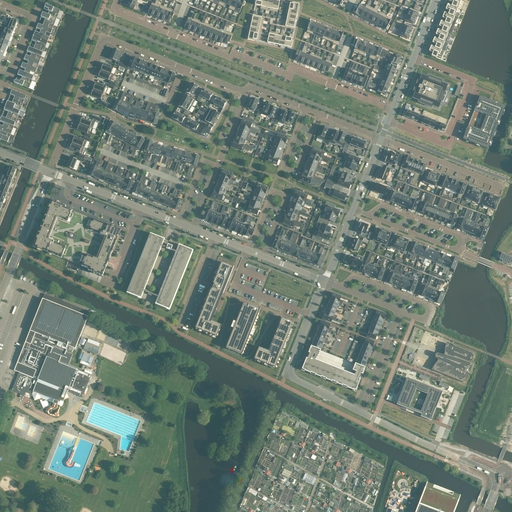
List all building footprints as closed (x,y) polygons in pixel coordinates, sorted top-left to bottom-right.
[(126,0),(125,4),(128,5),(128,6),(134,9),(137,2),(132,0),(126,0)] [(150,1),(146,12),(150,13),(150,14),(151,14),(157,0),(154,0),(153,2),(150,1)] [(157,0),(151,14),(152,15),(152,14),(155,15),(155,16),(157,17),(161,5),(156,3),(157,0)] [(230,0),(227,7),(232,9),(236,0),(230,0)] [(236,0),(232,9),(238,12),(241,4),(242,5),(244,1),(243,0),(242,0),(236,0)] [(286,1),(285,7),(296,10),(297,4),(294,3),(294,2),(289,1),(289,2),(286,1)] [(43,6),(42,8),(48,10),(47,13),(55,17),(59,9),(46,4),(46,3),(45,2),(45,3),(44,3),(44,4),(43,6)] [(446,2),(444,8),(448,9),(447,12),(448,13),(453,15),(457,16),(458,12),(455,11),(457,6),(451,4),(450,4),(446,2)] [(354,6),(351,10),(354,12),(357,14),(357,13),(359,14),(359,15),(365,3),(363,6),(358,4),(356,7),(354,6)] [(365,3),(359,15),(362,17),(362,16),(364,17),(370,6),(365,3)] [(370,6),(364,17),(369,19),(369,20),(377,5),(375,3),(373,7),(370,6)] [(161,5),(157,17),(157,16),(160,18),(162,19),(167,7),(161,5)] [(377,5),(369,20),(372,22),(373,21),(374,22),(374,23),(380,11),(375,9),(377,5)] [(167,7),(162,19),(162,18),(168,21),(169,17),(171,17),(172,13),(169,12),(171,8),(167,7)] [(403,12),(415,17),(417,14),(416,14),(417,12),(407,8),(405,13),(403,12)] [(40,14),(39,16),(45,18),(44,21),(43,21),(52,25),(55,17),(47,13),(41,11),(40,14)] [(380,11),(374,23),(377,25),(378,24),(379,25),(385,14),(380,11)] [(443,11),(441,16),(445,17),(443,21),(445,21),(450,23),(453,24),(456,16),(456,17),(457,16),(453,15),(448,13),(447,12),(443,11)] [(187,16),(183,26),(186,28),(188,29),(193,17),(194,13),(192,12),(190,16),(189,16),(187,16)] [(403,12),(401,18),(412,23),(413,21),(414,21),(415,17),(403,12)] [(251,14),(250,20),(261,22),(263,16),(251,14)] [(385,14),(379,25),(381,26),(381,27),(384,28),(385,28),(386,28),(388,24),(387,24),(390,17),(385,15),(385,14)] [(0,25),(1,26),(11,30),(15,20),(7,16),(5,24),(0,21),(0,25)] [(193,17),(188,29),(192,30),(191,30),(193,31),(198,19),(193,17)] [(198,19),(193,31),(194,31),(197,32),(199,33),(205,18),(202,17),(200,21),(198,20),(198,19)] [(205,18),(199,33),(202,34),(204,35),(209,23),(204,21),(205,18)] [(283,18),(281,24),(293,27),(294,21),(283,18)] [(307,24),(305,31),(310,33),(315,21),(314,22),(313,21),(309,19),(309,20),(308,19),(306,24),(307,24)] [(440,19),(438,24),(441,26),(440,29),(441,30),(447,32),(450,33),(453,25),(453,24),(450,23),(445,21),(443,21),(440,19)] [(36,24),(35,27),(40,29),(49,33),(52,25),(43,21),(42,24),(37,22),(36,24)] [(315,21),(310,33),(313,34),(311,40),(313,41),(316,35),(320,24),(318,23),(315,21)] [(396,27),(409,32),(411,29),(410,28),(411,26),(399,22),(397,27),(396,27)] [(209,23),(204,35),(207,36),(207,37),(209,37),(214,26),(208,24),(209,23)] [(320,24),(316,35),(321,37),(325,26),(320,24)] [(219,28),(215,39),(218,40),(218,41),(220,42),(225,30),(226,26),(223,25),(222,29),(219,28)] [(0,28),(0,30),(9,35),(11,30),(1,26),(0,28)] [(214,26),(209,37),(210,37),(213,38),(213,39),(215,39),(219,28),(219,27),(219,28),(214,26)] [(325,26),(321,37),(326,39),(331,28),(325,26)] [(396,27),(394,32),(406,37),(407,35),(408,36),(409,32),(396,27)] [(436,27),(434,33),(438,34),(437,37),(438,38),(443,40),(447,41),(450,33),(447,32),(441,30),(440,29),(436,27)] [(331,28),(326,39),(331,41),(331,42),(336,31),(336,30),(331,28)] [(33,32),(32,35),(46,40),(49,33),(40,29),(39,32),(34,30),(33,32)] [(268,30),(266,41),(272,42),(274,29),(274,31),(268,30)] [(0,36),(7,40),(9,35),(0,30),(0,36)] [(225,30),(220,42),(220,41),(225,43),(227,40),(228,40),(229,38),(231,32),(225,30)] [(248,31),(247,37),(250,38),(250,39),(255,40),(255,39),(258,39),(259,33),(248,31)] [(336,31),(331,42),(337,44),(342,32),(338,31),(336,31)] [(285,33),(283,45),(288,46),(289,42),(291,43),(292,37),(290,37),(291,33),(288,32),(287,36),(285,36),(285,33)] [(31,38),(30,39),(35,41),(33,45),(45,49),(46,47),(44,46),(46,40),(32,35),(31,38)] [(433,36),(431,41),(435,43),(433,46),(435,46),(444,50),(447,42),(447,41),(443,40),(438,38),(437,37),(433,36)] [(353,37),(352,42),(354,43),(352,49),(357,51),(357,52),(362,40),(362,41),(360,40),(360,39),(357,38),(356,39),(353,37)] [(362,40),(357,52),(362,54),(367,43),(365,42),(365,41),(362,40)] [(295,55),(294,58),(299,60),(299,61),(303,52),(305,45),(307,43),(304,41),(303,44),(300,50),(299,50),(296,49),(294,54),(295,55)] [(367,43),(362,54),(363,55),(364,51),(369,53),(368,56),(368,57),(373,44),(372,44),(372,45),(367,43)] [(373,44),(368,57),(373,59),(373,58),(378,46),(377,47),(376,46),(373,44)] [(430,44),(428,49),(431,51),(430,55),(431,55),(440,58),(443,50),(444,50),(435,46),(433,46),(430,44)] [(27,47),(26,50),(31,53),(40,56),(42,50),(44,51),(45,49),(33,45),(32,48),(28,46),(27,47)] [(378,46),(373,58),(376,59),(377,57),(378,57),(378,55),(383,57),(383,56),(384,56),(386,50),(381,48),(381,47),(378,46)] [(112,47),(108,57),(114,60),(113,63),(118,65),(123,67),(126,68),(126,67),(127,65),(117,61),(121,51),(112,47)] [(303,52),(299,61),(301,61),(305,62),(309,52),(308,54),(303,52)] [(305,62),(304,63),(307,64),(307,63),(310,65),(314,54),(309,52),(305,62)] [(24,55),(22,58),(28,60),(37,64),(40,56),(31,53),(30,56),(24,54),(24,55)] [(384,58),(383,62),(395,67),(400,54),(396,53),(395,54),(393,53),(392,55),(390,54),(388,60),(384,58)] [(310,65),(312,66),(312,65),(315,67),(320,56),(314,54),(310,65)] [(127,65),(126,67),(132,69),(136,58),(133,56),(133,57),(131,56),(127,65)] [(320,56),(315,67),(317,68),(317,67),(320,69),(325,58),(324,60),(319,58),(320,56)] [(132,69),(131,72),(133,72),(134,72),(134,70),(137,71),(142,60),(140,60),(140,59),(136,58),(132,69)] [(325,58),(320,69),(322,70),(323,70),(326,71),(330,60),(325,58)] [(20,63),(19,66),(25,68),(34,72),(37,64),(28,60),(27,63),(21,61),(21,63),(20,63)] [(142,60),(137,71),(143,73),(147,63),(145,62),(145,61),(143,60),(142,60),(142,61),(142,60)] [(345,68),(341,77),(346,79),(354,61),(351,60),(348,68),(347,68),(345,67),(345,68)] [(354,61),(346,79),(352,81),(356,70),(354,69),(354,68),(356,63),(353,62),(354,61)] [(380,61),(379,64),(383,65),(382,68),(393,72),(395,69),(394,69),(395,67),(383,62),(380,61)] [(102,62),(99,68),(110,72),(112,66),(102,62)] [(147,63),(143,73),(148,75),(152,65),(150,64),(151,63),(148,62),(147,63)] [(152,65),(148,75),(153,78),(157,67),(156,66),(156,65),(154,64),(153,64),(153,65),(152,65)] [(352,82),(355,84),(355,83),(357,84),(364,65),(364,66),(361,65),(359,70),(359,71),(356,70),(352,81),(352,82)] [(364,65),(357,84),(363,86),(366,76),(367,74),(364,73),(367,67),(364,65)] [(157,67),(153,78),(159,80),(163,69),(162,69),(163,68),(160,67),(159,67),(157,67)] [(17,71),(16,74),(22,76),(31,80),(34,72),(25,68),(25,69),(24,71),(18,69),(17,71)] [(99,68),(97,75),(108,79),(107,82),(113,85),(114,82),(109,80),(112,73),(110,72),(99,68)] [(379,72),(379,73),(391,78),(393,74),(392,74),(393,72),(393,73),(393,72),(382,68),(380,73),(379,72)] [(163,69),(159,80),(164,82),(168,70),(166,69),(165,70),(163,69)] [(164,82),(163,84),(165,85),(166,83),(169,84),(170,82),(171,81),(174,75),(173,74),(174,73),(173,73),(173,72),(168,70),(164,82)] [(379,73),(377,78),(389,83),(391,78),(379,73)] [(414,90),(411,96),(417,99),(417,101),(430,106),(431,104),(437,106),(440,100),(441,101),(446,91),(444,90),(446,83),(440,81),(441,79),(427,74),(427,76),(420,73),(418,80),(416,79),(412,89),(414,90)] [(12,81),(13,81),(13,82),(27,87),(31,80),(22,76),(20,79),(15,77),(14,80),(13,80),(12,80),(12,81)] [(378,79),(376,84),(386,88),(389,83),(377,78),(378,79)] [(94,81),(92,87),(102,91),(105,92),(107,86),(112,88),(113,85),(107,82),(102,80),(100,83),(94,81)] [(366,80),(365,85),(367,86),(368,84),(375,87),(374,90),(380,92),(379,93),(383,95),(384,94),(386,88),(376,84),(369,81),(366,80)] [(190,81),(185,91),(191,94),(194,88),(198,91),(200,87),(190,81)] [(92,87),(89,94),(100,98),(99,99),(98,102),(105,106),(106,103),(103,101),(104,100),(102,98),(105,92),(102,91),(92,87)] [(9,92),(9,93),(14,95),(13,98),(13,99),(21,102),(22,102),(25,94),(10,88),(9,92)] [(198,94),(195,98),(199,100),(201,96),(207,99),(210,100),(213,94),(211,93),(201,88),(198,94)] [(116,97),(111,107),(112,107),(112,108),(114,109),(116,110),(121,100),(122,99),(125,92),(122,91),(119,98),(118,98),(116,97)] [(183,93),(180,99),(191,105),(194,99),(183,93)] [(126,105),(121,113),(127,116),(131,106),(128,105),(132,95),(130,94),(129,97),(127,101),(126,105)] [(213,94),(210,100),(212,102),(221,107),(225,101),(215,95),(213,94)] [(464,130),(461,138),(463,138),(463,139),(467,141),(467,140),(471,141),(473,142),(475,143),(474,144),(478,145),(478,144),(487,148),(504,105),(497,102),(497,101),(493,100),(493,101),(490,100),(487,99),(485,98),(486,97),(482,96),(478,95),(475,103),(474,102),(473,106),(474,106),(466,126),(465,126),(463,130),(464,130)] [(248,102),(246,107),(253,110),(253,108),(255,109),(259,102),(256,101),(257,99),(250,97),(249,100),(248,102)] [(13,99),(11,102),(6,100),(5,101),(4,104),(18,110),(21,102),(13,99)] [(121,100),(116,110),(121,113),(126,105),(127,101),(124,100),(122,99),(121,100)] [(131,106),(127,116),(133,117),(135,107),(138,100),(135,99),(133,105),(131,104),(131,106)] [(180,99),(177,105),(187,110),(191,105),(180,99)] [(135,107),(133,117),(138,119),(141,109),(140,109),(139,107),(141,102),(140,101),(138,100),(135,107)] [(141,109),(138,119),(144,120),(147,109),(149,104),(150,102),(149,101),(147,101),(143,110),(141,109)] [(258,107),(256,114),(259,115),(259,113),(265,115),(266,114),(270,104),(270,103),(269,103),(269,102),(266,101),(266,102),(266,101),(264,101),(261,108),(258,107)] [(147,109),(144,120),(149,122),(152,111),(148,110),(150,105),(153,106),(154,103),(150,102),(149,104),(147,109)] [(16,116),(18,110),(4,104),(3,107),(2,109),(8,111),(7,114),(6,115),(15,118),(16,116)] [(152,111),(149,122),(151,122),(152,123),(154,123),(155,123),(158,112),(155,111),(155,109),(156,108),(158,105),(157,105),(155,104),(152,111)] [(270,104),(266,114),(271,117),(270,121),(273,122),(275,115),(273,114),(275,107),(274,106),(270,104)] [(199,106),(198,109),(215,118),(218,113),(210,108),(207,106),(206,110),(199,106)] [(405,111),(403,115),(409,117),(412,110),(407,108),(406,107),(405,111)] [(198,109),(196,111),(203,115),(201,118),(203,119),(212,124),(215,118),(198,109)] [(275,115),(273,122),(276,123),(276,121),(282,124),(283,122),(287,111),(283,109),(283,110),(281,109),(278,116),(276,115),(275,115)] [(174,110),(171,116),(180,122),(183,123),(183,122),(186,117),(184,115),(174,110)] [(287,111),(283,122),(289,125),(290,121),(291,122),(292,118),(291,118),(293,113),(293,112),(291,112),(291,111),(289,110),(287,110),(287,111)] [(412,110),(409,117),(415,119),(415,120),(417,116),(418,112),(412,110)] [(81,115),(78,122),(88,126),(91,127),(94,121),(95,121),(96,119),(99,120),(100,117),(93,114),(91,119),(81,115)] [(421,118),(420,122),(420,121),(426,124),(429,116),(423,114),(421,118)] [(0,120),(3,122),(12,126),(15,118),(6,115),(5,118),(0,115),(0,120)] [(186,117),(183,122),(185,123),(185,124),(194,129),(198,123),(193,120),(188,118),(189,116),(187,115),(186,117)] [(429,116),(426,124),(432,126),(432,127),(434,122),(435,120),(434,120),(429,118),(429,116)] [(241,118),(239,124),(239,125),(255,131),(257,132),(259,129),(252,126),(251,126),(253,123),(241,118)] [(200,119),(198,122),(203,125),(199,132),(206,136),(211,126),(205,123),(206,122),(200,119)] [(110,120),(103,131),(108,134),(115,122),(113,122),(110,120)] [(438,124),(436,129),(437,129),(437,128),(443,130),(446,123),(439,121),(438,124)] [(0,130),(9,134),(12,126),(3,122),(2,125),(0,124),(0,130)] [(78,122),(76,128),(84,132),(83,135),(89,137),(91,131),(90,131),(92,127),(91,127),(88,126),(78,122)] [(108,134),(106,141),(108,142),(110,137),(111,136),(111,135),(112,135),(113,136),(119,125),(118,125),(115,122),(108,134)] [(113,136),(113,137),(116,138),(118,139),(120,137),(119,137),(124,129),(124,128),(119,125),(113,136)] [(238,126),(237,129),(237,130),(248,134),(249,131),(254,133),(255,131),(239,125),(239,126),(238,126)] [(316,134),(315,137),(321,139),(321,141),(324,142),(326,135),(324,134),(326,127),(325,126),(322,125),(320,125),(316,134)] [(124,129),(119,137),(120,137),(124,139),(128,131),(127,131),(124,129)] [(324,142),(323,143),(327,144),(328,142),(333,144),(334,142),(338,130),(335,129),(334,130),(332,129),(329,136),(326,135),(324,142)] [(0,139),(6,141),(9,134),(0,130),(0,139)] [(236,130),(235,133),(236,133),(235,135),(246,139),(251,141),(252,139),(247,137),(248,134),(237,130),(236,130)] [(338,130),(334,142),(340,144),(339,147),(342,148),(342,147),(345,139),(342,138),(344,133),(338,130)] [(124,144),(122,149),(125,150),(128,144),(129,141),(133,134),(132,133),(128,131),(124,139),(123,141),(124,142),(124,144)] [(272,137),(283,142),(284,142),(286,136),(274,132),(272,137)] [(73,135),(70,141),(81,145),(83,146),(86,140),(87,140),(89,137),(83,135),(80,134),(79,137),(73,135)] [(129,141),(128,144),(130,146),(129,149),(131,150),(134,143),(137,136),(136,136),(133,134),(129,141)] [(234,135),(233,138),(234,138),(233,140),(251,147),(254,149),(256,145),(253,144),(250,145),(247,144),(247,143),(245,142),(246,139),(235,135),(234,135)] [(345,139),(342,147),(346,148),(348,143),(361,148),(363,144),(364,144),(365,141),(364,141),(364,140),(362,139),(360,139),(360,138),(356,137),(354,136),(352,135),(351,135),(349,141),(345,139)] [(131,150),(130,153),(133,154),(135,149),(137,149),(138,147),(143,138),(142,137),(141,136),(140,137),(138,136),(137,136),(134,143),(131,150)] [(269,136),(268,139),(271,140),(270,143),(272,144),(281,147),(282,147),(283,144),(282,144),(283,142),(272,137),(269,136)] [(144,140),(142,145),(144,145),(143,149),(142,150),(145,151),(144,153),(142,158),(145,159),(146,156),(151,141),(149,140),(147,139),(146,139),(145,140),(144,140)] [(233,140),(230,146),(242,150),(243,148),(247,150),(247,149),(250,150),(251,147),(233,140)] [(70,141),(68,148),(78,152),(77,155),(81,157),(83,158),(84,155),(80,153),(83,146),(81,145),(70,141)] [(151,141),(146,156),(148,157),(149,157),(150,153),(153,154),(156,143),(151,142),(151,141)] [(156,143),(153,154),(154,154),(155,156),(154,157),(153,161),(155,162),(156,160),(159,154),(161,145),(159,144),(159,143),(156,142),(156,143)] [(272,144),(270,149),(279,152),(279,151),(281,147),(272,144)] [(159,154),(156,160),(158,161),(161,154),(163,155),(164,155),(166,147),(161,145),(159,154)] [(312,146),(309,152),(310,153),(310,152),(327,159),(329,160),(331,161),(332,158),(326,156),(326,155),(323,154),(322,152),(322,151),(312,146)] [(166,157),(164,163),(166,164),(167,163),(168,160),(169,157),(172,147),(171,148),(166,147),(164,155),(165,155),(166,157)] [(169,157),(168,160),(170,161),(171,157),(173,158),(174,158),(177,149),(172,147),(169,157)] [(176,161),(173,167),(176,168),(178,162),(182,150),(180,150),(180,149),(177,148),(177,149),(174,158),(173,160),(176,161)] [(270,149),(268,154),(277,157),(277,155),(278,156),(279,153),(279,152),(270,149)] [(345,151),(344,152),(347,154),(345,159),(355,163),(356,164),(357,162),(359,158),(356,157),(351,155),(353,152),(345,149),(345,151)] [(182,150),(178,162),(179,162),(183,164),(187,152),(182,150)] [(386,155),(384,160),(393,164),(397,154),(394,153),(394,152),(388,150),(386,155)] [(187,152),(183,164),(188,166),(189,163),(192,153),(187,152)] [(308,154),(307,157),(308,157),(308,158),(319,162),(320,159),(326,162),(327,159),(310,152),(310,153),(309,154),(308,154)] [(188,166),(187,170),(190,171),(191,166),(192,166),(194,167),(195,165),(198,155),(197,155),(197,154),(195,154),(194,154),(192,153),(189,163),(188,166)] [(266,153),(264,159),(275,163),(277,157),(268,154),(266,153)] [(69,156),(65,166),(72,168),(76,158),(80,160),(81,157),(77,155),(75,154),(74,157),(69,156)] [(401,161),(399,167),(404,169),(409,156),(408,155),(408,156),(404,154),(401,161)] [(91,164),(87,173),(88,174),(90,175),(91,175),(93,175),(96,166),(97,165),(98,161),(99,159),(99,158),(93,156),(92,157),(92,158),(96,160),(94,164),(92,165),(92,164),(91,164)] [(404,169),(410,171),(414,160),(410,159),(411,159),(409,158),(410,156),(409,156),(404,169)] [(308,158),(306,163),(320,168),(320,167),(321,166),(318,164),(319,162),(308,158)] [(342,168),(348,171),(350,168),(353,169),(354,168),(355,165),(355,164),(355,163),(345,159),(342,168)] [(408,183),(411,184),(415,173),(419,162),(417,161),(414,160),(410,171),(413,173),(412,176),(411,176),(410,177),(408,183)] [(102,168),(98,177),(103,179),(109,162),(107,161),(104,168),(104,169),(102,168)] [(109,162),(103,179),(108,181),(112,171),(109,170),(109,169),(110,167),(111,166),(113,163),(109,162)] [(415,173),(411,184),(413,185),(414,184),(417,175),(418,175),(420,175),(422,171),(423,170),(424,165),(425,164),(421,163),(420,162),(419,162),(415,173)] [(306,163),(304,168),(314,172),(315,172),(315,171),(317,170),(322,172),(323,169),(320,168),(306,163)] [(381,166),(377,176),(384,179),(388,169),(391,170),(392,167),(386,164),(385,167),(381,166)] [(96,166),(93,175),(98,177),(102,168),(101,168),(102,167),(97,165),(96,166)] [(0,169),(0,172),(0,173),(2,173),(11,177),(15,168),(9,166),(7,170),(1,168),(0,169)] [(112,171),(108,181),(113,183),(118,171),(119,167),(117,166),(115,170),(114,172),(112,171)] [(118,171),(113,183),(118,185),(122,175),(120,174),(119,174),(122,168),(119,167),(118,171)] [(338,167),(337,170),(340,172),(338,177),(348,181),(349,180),(350,177),(351,175),(347,174),(348,171),(342,168),(338,167)] [(301,173),(320,181),(323,182),(324,179),(314,175),(314,174),(314,172),(304,168),(303,168),(302,171),(302,173),(301,173)] [(221,169),(219,175),(228,178),(232,180),(234,180),(235,178),(231,176),(233,173),(230,172),(221,169)] [(420,176),(419,180),(421,181),(427,183),(432,171),(426,169),(425,171),(423,170),(422,171),(420,175),(420,176)] [(129,172),(123,187),(128,189),(129,188),(130,189),(132,184),(131,183),(133,177),(131,177),(131,176),(132,171),(130,170),(129,172)] [(122,175),(118,185),(123,187),(129,172),(128,172),(126,171),(124,176),(122,175)] [(432,171),(427,183),(433,185),(436,186),(436,185),(440,177),(440,176),(437,175),(438,173),(432,171)] [(0,173),(0,179),(9,183),(11,177),(2,173),(0,173)] [(301,173),(299,179),(310,183),(311,181),(316,183),(316,182),(319,183),(320,181),(301,173)] [(135,181),(131,191),(132,191),(132,192),(134,192),(135,192),(137,193),(143,177),(143,176),(141,174),(138,180),(136,179),(135,181)] [(219,175),(217,180),(225,183),(226,183),(228,184),(229,181),(231,182),(232,180),(228,178),(219,175)] [(440,177),(436,185),(441,186),(440,190),(439,190),(438,193),(437,194),(438,194),(440,195),(441,193),(443,189),(443,188),(448,177),(447,177),(446,177),(443,175),(442,175),(441,176),(441,177),(440,177)] [(143,177),(137,193),(142,195),(146,185),(143,183),(145,178),(144,177),(143,177)] [(333,181),(331,184),(339,187),(340,184),(345,186),(347,187),(349,183),(350,181),(348,181),(338,177),(336,182),(333,181)] [(448,177),(443,188),(443,189),(448,191),(453,179),(451,178),(448,177)] [(0,186),(6,189),(9,183),(0,179),(0,186)] [(146,185),(142,195),(147,197),(153,182),(153,180),(151,179),(148,185),(146,185)] [(453,179),(448,191),(454,193),(454,192),(458,181),(453,179)] [(216,181),(215,184),(216,184),(224,188),(225,186),(230,188),(231,185),(228,184),(226,183),(225,183),(217,180),(217,182),(216,181)] [(389,190),(386,199),(392,201),(392,200),(396,190),(398,184),(399,182),(396,181),(394,188),(389,186),(388,189),(389,190)] [(458,181),(454,192),(457,193),(455,197),(457,197),(455,201),(458,202),(465,184),(459,181),(458,181)] [(153,182),(147,197),(152,199),(155,191),(153,190),(153,189),(153,187),(155,183),(153,182)] [(246,182),(245,185),(263,192),(266,186),(254,182),(254,184),(252,184),(246,182)] [(375,182),(372,190),(382,194),(384,190),(387,191),(388,189),(389,186),(385,185),(385,186),(375,182)] [(401,192),(397,202),(399,203),(398,204),(402,205),(402,204),(402,205),(406,196),(406,194),(404,193),(407,184),(405,183),(401,192)] [(160,192),(157,201),(158,201),(162,203),(165,195),(166,193),(163,191),(166,185),(163,184),(162,187),(161,189),(160,192)] [(216,184),(213,190),(222,193),(224,188),(216,184)] [(331,188),(329,194),(340,198),(343,199),(344,196),(345,193),(337,190),(339,187),(331,184),(330,188),(331,188)] [(245,185),(244,188),(253,191),(253,194),(261,197),(263,192),(245,185)] [(465,189),(462,196),(470,199),(475,188),(474,188),(475,187),(471,185),(471,186),(469,186),(467,190),(465,189)] [(406,196),(402,205),(403,205),(402,206),(405,207),(406,206),(407,207),(415,187),(413,186),(408,197),(406,196)] [(407,207),(413,210),(417,200),(414,199),(418,188),(415,187),(407,207)] [(171,194),(167,205),(171,207),(175,196),(173,195),(176,189),(173,188),(171,193),(171,194)] [(475,188),(470,199),(479,202),(482,194),(480,193),(481,190),(480,190),(480,189),(476,188),(475,188)] [(213,190),(210,196),(220,199),(222,200),(223,197),(230,200),(232,197),(222,193),(213,190)] [(243,190),(242,193),(250,196),(249,198),(250,199),(259,202),(260,202),(261,199),(260,199),(261,197),(253,194),(252,194),(243,190)] [(295,190),(292,196),(293,196),(309,202),(310,200),(305,197),(306,193),(301,191),(300,192),(295,190)] [(396,190),(392,200),(393,201),(393,202),(396,203),(397,202),(401,192),(396,190)] [(155,191),(152,199),(157,201),(160,192),(155,191)] [(419,200),(416,207),(418,209),(418,210),(423,212),(430,196),(431,193),(425,191),(424,194),(427,195),(424,202),(419,200)] [(165,195),(162,203),(167,205),(171,194),(171,193),(169,192),(168,193),(167,196),(165,195)] [(482,194),(479,202),(488,206),(492,195),(492,194),(488,192),(488,193),(486,192),(484,196),(482,196),(482,194)] [(488,206),(486,210),(489,211),(490,207),(494,209),(498,199),(498,198),(498,197),(493,195),(493,196),(492,195),(488,206)] [(175,196),(171,207),(174,207),(174,208),(176,209),(176,208),(177,209),(181,198),(176,196),(175,196)] [(291,197),(290,200),(291,201),(302,205),(303,203),(304,203),(309,205),(310,202),(309,202),(293,196),(292,198),(291,197)] [(430,196),(423,212),(429,215),(433,203),(432,205),(431,205),(431,203),(433,198),(430,196)] [(240,197),(239,200),(246,203),(248,204),(257,207),(259,202),(250,199),(249,198),(248,201),(240,197)] [(433,203),(429,215),(435,217),(442,198),(439,197),(436,204),(433,203)] [(442,198),(435,217),(440,219),(445,208),(442,207),(445,199),(442,198)] [(101,275),(120,228),(64,206),(64,205),(57,202),(50,199),(32,245),(86,267),(86,269),(101,275)] [(202,208),(200,215),(202,216),(201,217),(207,219),(214,201),(212,200),(208,208),(205,207),(205,209),(204,209),(202,208)] [(214,201),(207,219),(209,220),(208,221),(212,222),(216,211),(214,210),(217,202),(214,201)] [(291,201),(289,206),(304,212),(305,209),(301,208),(302,205),(291,201)] [(325,201),(324,204),(327,206),(325,210),(325,211),(336,215),(337,214),(338,210),(333,207),(334,204),(325,201)] [(452,205),(446,221),(451,223),(452,222),(455,223),(458,215),(452,213),(456,203),(453,202),(452,205)] [(245,203),(243,209),(255,213),(258,207),(257,207),(248,204),(246,203),(245,203)] [(216,211),(212,222),(215,224),(216,223),(217,224),(225,205),(222,204),(219,211),(218,212),(216,211)] [(445,208),(440,219),(446,221),(452,205),(449,204),(447,209),(445,208)] [(225,205),(217,224),(223,226),(224,223),(225,224),(228,216),(225,215),(225,214),(228,206),(225,205)] [(287,211),(295,215),(297,216),(298,214),(299,213),(309,217),(310,214),(304,212),(289,206),(287,211)] [(460,215),(455,226),(461,229),(461,228),(469,209),(468,209),(466,208),(463,216),(462,216),(460,215)] [(228,216),(225,224),(226,224),(225,227),(231,229),(238,210),(236,209),(233,216),(231,217),(229,217),(228,216)] [(469,209),(461,228),(466,230),(470,220),(468,219),(471,210),(470,209),(469,209)] [(238,210),(231,229),(236,231),(240,221),(238,220),(238,219),(241,211),(239,211),(238,210)] [(286,211),(285,214),(285,216),(293,219),(293,220),(296,221),(298,216),(297,216),(295,215),(287,211),(286,211)] [(319,215),(317,218),(321,220),(327,222),(328,219),(333,221),(335,215),(336,216),(336,215),(325,211),(323,216),(319,215)] [(470,220),(466,230),(471,232),(475,224),(479,212),(477,211),(473,219),(473,220),(472,221),(470,220)] [(240,221),(236,231),(238,232),(238,233),(240,234),(241,234),(241,233),(242,233),(249,215),(248,214),(246,214),(243,221),(242,222),(240,221)] [(249,215),(242,233),(247,235),(248,234),(250,235),(252,228),(250,228),(251,226),(248,225),(250,219),(251,220),(251,219),(252,216),(249,215)] [(284,216),(282,222),(286,224),(286,226),(292,228),(294,224),(302,227),(302,226),(303,223),(301,223),(296,221),(293,220),(293,219),(285,216),(284,216)] [(317,218),(316,221),(320,223),(318,229),(329,233),(328,232),(330,227),(326,225),(327,222),(321,220),(317,218)] [(357,228),(356,231),(358,232),(357,235),(363,237),(364,234),(363,233),(365,230),(367,224),(360,221),(357,227),(357,228)] [(475,224),(471,232),(476,234),(481,222),(480,221),(478,221),(477,225),(475,224)] [(476,234),(476,235),(482,237),(483,233),(484,234),(488,226),(487,225),(487,227),(483,226),(484,222),(481,221),(481,222),(476,234)] [(275,234),(271,245),(276,247),(276,248),(276,247),(281,237),(280,237),(283,229),(284,227),(282,226),(281,228),(280,228),(278,234),(276,235),(275,234)] [(372,231),(369,239),(372,240),(372,239),(378,241),(383,230),(377,227),(375,232),(372,231)] [(312,233),(310,237),(317,240),(317,239),(320,240),(321,237),(327,239),(329,233),(318,229),(316,234),(312,233)] [(286,239),(282,249),(287,251),(295,231),(294,231),(292,230),(291,233),(289,239),(288,239),(286,239)] [(383,230),(378,241),(384,243),(383,245),(386,247),(386,246),(389,239),(387,238),(389,232),(383,230)] [(295,231),(287,251),(289,252),(292,253),(292,254),(293,252),(295,245),(296,245),(296,244),(294,242),(296,235),(297,232),(295,231)] [(141,252),(126,291),(138,296),(156,303),(163,306),(168,308),(190,252),(191,249),(179,245),(161,237),(149,233),(141,252)] [(389,239),(386,246),(390,247),(390,245),(396,248),(400,237),(394,234),(393,238),(390,237),(389,239)] [(293,252),(292,254),(297,256),(298,256),(299,252),(301,247),(302,245),(304,240),(305,237),(302,236),(301,239),(299,245),(297,246),(296,245),(295,245),(293,252)] [(281,237),(276,247),(281,249),(282,249),(286,239),(281,237)] [(353,237),(349,247),(356,250),(360,240),(353,237)] [(400,237),(396,248),(402,250),(401,252),(404,253),(408,244),(405,242),(406,239),(407,238),(403,237),(403,238),(400,237)] [(305,252),(303,258),(308,260),(311,252),(311,251),(309,250),(312,243),(313,240),(310,239),(309,242),(307,247),(306,249),(305,252)] [(406,252),(409,253),(409,254),(408,258),(410,259),(413,252),(417,243),(411,241),(406,252)] [(313,262),(319,264),(322,255),(319,254),(320,252),(322,247),(323,244),(320,243),(319,246),(317,252),(317,253),(316,253),(313,262)] [(413,252),(410,259),(413,260),(416,253),(418,254),(419,252),(422,245),(422,246),(417,244),(417,243),(413,252)] [(299,252),(298,256),(303,258),(305,252),(306,249),(307,247),(302,245),(301,247),(299,252)] [(418,254),(417,257),(418,257),(421,258),(420,261),(422,262),(426,252),(428,248),(422,246),(422,245),(419,252),(418,254)] [(422,262),(421,263),(422,263),(424,264),(425,261),(428,262),(429,262),(430,259),(432,252),(433,250),(428,248),(426,252),(422,262)] [(432,252),(430,259),(435,261),(439,252),(438,252),(433,250),(432,252)] [(311,252),(308,260),(313,262),(316,253),(314,252),(311,251),(311,252)] [(361,260),(358,270),(364,272),(364,271),(367,263),(368,261),(370,255),(371,252),(369,251),(368,252),(368,253),(365,259),(362,261),(361,260)] [(511,255),(501,251),(497,259),(511,265),(511,263),(511,255)] [(435,261),(434,263),(440,265),(440,266),(441,264),(441,263),(444,254),(439,252),(435,261)] [(347,254),(344,260),(348,262),(347,263),(352,265),(353,264),(354,265),(357,258),(360,260),(362,256),(356,253),(354,257),(347,254)] [(444,254),(441,263),(446,265),(450,256),(450,257),(444,255),(445,254),(444,254)] [(373,275),(373,276),(374,276),(379,278),(384,267),(381,266),(382,264),(381,264),(383,260),(383,259),(384,257),(381,256),(380,258),(380,259),(378,265),(374,275),(373,275)] [(450,256),(446,265),(446,266),(452,268),(453,268),(452,271),(456,262),(455,262),(454,262),(455,261),(456,258),(450,256)] [(372,265),(369,273),(373,275),(374,275),(378,265),(380,259),(377,258),(375,263),(373,262),(372,265)] [(209,287),(194,327),(215,335),(220,324),(217,322),(217,323),(216,325),(206,320),(206,319),(208,320),(213,306),(215,307),(221,292),(232,265),(224,262),(220,261),(211,282),(212,283),(210,288),(209,287)] [(367,263),(364,271),(368,273),(369,273),(372,265),(368,263),(367,263)] [(391,281),(391,282),(396,284),(400,273),(399,269),(401,264),(398,263),(397,265),(391,281)] [(390,268),(385,280),(391,283),(391,282),(391,281),(397,265),(395,264),(393,270),(392,269),(390,268)] [(400,273),(396,284),(401,286),(405,275),(407,270),(405,270),(403,274),(400,273)] [(405,275),(401,286),(406,288),(409,279),(411,274),(410,274),(408,273),(407,276),(405,275)] [(406,288),(405,289),(411,291),(415,282),(416,279),(413,278),(414,275),(411,274),(409,279),(406,288)] [(421,283),(417,293),(423,296),(427,286),(428,284),(430,278),(431,275),(428,274),(425,282),(424,282),(422,281),(421,283)] [(432,288),(428,297),(432,299),(432,300),(433,300),(437,290),(439,285),(436,283),(435,287),(432,286),(432,288)] [(427,286),(423,296),(423,295),(428,297),(432,288),(432,286),(428,284),(427,286)] [(437,290),(433,300),(439,303),(440,299),(441,299),(445,290),(444,290),(443,292),(437,290)] [(18,371),(10,389),(11,389),(23,394),(24,391),(31,393),(33,399),(39,396),(45,399),(47,400),(61,405),(66,393),(67,390),(81,396),(90,373),(67,364),(69,358),(71,352),(70,351),(71,348),(72,346),(72,347),(73,347),(87,310),(43,292),(13,368),(12,369),(17,370),(18,371)] [(331,292),(329,297),(341,302),(342,300),(342,299),(338,298),(339,295),(331,292)] [(329,297),(327,302),(335,305),(336,303),(340,304),(341,302),(329,297)] [(232,327),(225,346),(225,347),(240,353),(241,353),(248,334),(251,327),(258,310),(259,308),(257,307),(248,303),(247,303),(242,301),(241,305),(235,321),(232,327)] [(327,302),(325,307),(333,310),(337,312),(338,309),(334,308),(335,305),(327,302)] [(325,307),(323,312),(335,317),(336,314),(332,313),(333,310),(325,307)] [(371,311),(370,313),(381,318),(384,313),(376,309),(375,312),(371,311)] [(321,317),(329,321),(330,318),(334,319),(335,317),(323,312),(321,317)] [(370,313),(369,316),(373,317),(372,320),(379,323),(381,318),(370,313)] [(257,346),(252,358),(274,366),(292,321),(285,318),(280,316),(279,321),(278,322),(280,323),(269,351),(271,352),(270,353),(260,349),(260,347),(261,347),(257,346)] [(320,320),(318,325),(330,329),(331,327),(327,326),(328,323),(320,320)] [(367,321),(366,323),(368,324),(370,325),(377,328),(379,323),(372,320),(371,322),(368,321),(367,321)] [(318,325),(316,330),(324,333),(325,330),(329,332),(329,331),(330,329),(318,325)] [(365,326),(364,328),(375,333),(377,328),(370,325),(369,327),(368,327),(365,326)] [(364,328),(363,331),(367,332),(366,335),(368,336),(373,338),(375,333),(364,328)] [(316,330),(314,335),(326,340),(327,337),(323,336),(324,333),(316,330)] [(314,335),(312,340),(320,343),(321,340),(325,342),(326,340),(314,335)] [(360,339),(359,341),(370,346),(373,340),(365,337),(363,340),(360,339)] [(85,340),(82,347),(96,353),(99,345),(85,340)] [(310,345),(319,349),(320,349),(322,350),(323,347),(319,346),(320,343),(312,340),(311,345),(310,345)] [(359,341),(358,343),(362,345),(361,348),(368,351),(370,346),(359,341)] [(435,361),(430,368),(464,382),(467,374),(466,374),(467,372),(469,373),(470,370),(470,368),(471,369),(471,368),(471,367),(472,363),(468,362),(469,361),(470,361),(473,353),(470,352),(470,350),(459,346),(452,343),(452,345),(444,342),(443,350),(442,353),(442,354),(437,352),(436,352),(435,352),(434,353),(434,354),(434,355),(434,356),(434,357),(435,357),(436,358),(435,361)] [(302,365),(301,367),(304,368),(303,369),(314,374),(317,374),(316,375),(317,375),(338,383),(351,388),(352,387),(354,388),(355,386),(356,386),(359,378),(358,377),(360,372),(361,372),(362,368),(363,368),(363,366),(354,362),(351,369),(354,370),(353,373),(314,358),(315,355),(317,355),(319,349),(310,345),(309,346),(309,347),(307,351),(308,351),(306,357),(305,357),(302,365)] [(356,349),(355,351),(366,356),(368,351),(361,348),(360,350),(356,349)] [(355,351),(354,353),(358,355),(357,358),(364,361),(366,356),(355,351)] [(352,359),(351,361),(353,362),(354,362),(363,366),(364,361),(357,358),(356,360),(352,359)] [(404,381),(395,403),(400,405),(399,407),(400,408),(400,407),(426,418),(426,416),(430,417),(441,390),(408,377),(406,382),(404,381)] [(413,511),(452,511),(460,493),(426,480),(425,480),(420,495),(413,511)]
